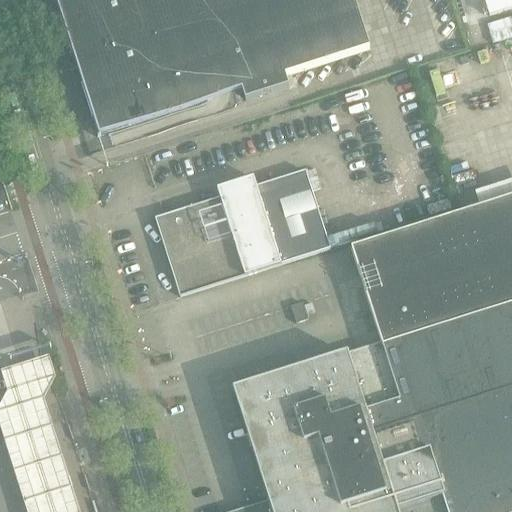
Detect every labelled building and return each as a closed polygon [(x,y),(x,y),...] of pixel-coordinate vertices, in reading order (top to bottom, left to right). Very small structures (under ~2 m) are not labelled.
[(55,0),(61,16),(99,137),(242,92),(245,103),(288,89),(285,78),(369,51),(353,0),(55,0)] [(511,0),(483,0),(489,18),(511,10),(511,0)] [(228,188),(231,197),(155,221),(180,299),(320,254),(330,251),(306,173),(256,189),(253,180),(228,188)] [(482,207),(511,196),(511,181),(477,193),(482,207)] [(511,511),(511,199),(351,250),(384,355),(350,365),(347,356),(233,392),(248,439),(251,448),(262,483),(268,503),(241,511),(511,511)] [(302,305),(290,308),(296,325),(308,321),(302,305)] [(6,374),(0,376),(0,377),(6,397),(0,411),(0,430),(27,511),(79,511),(43,401),(57,381),(50,360),(6,374)]
